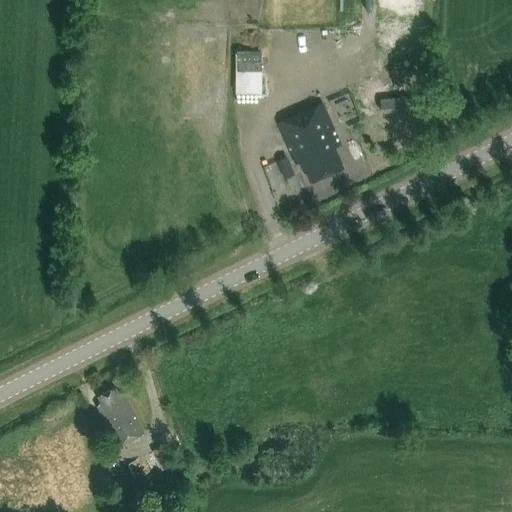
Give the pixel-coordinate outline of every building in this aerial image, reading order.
[(241,48),(241,91),(267,91),(267,48),(241,48)] [(379,98),(380,112),(409,109),(407,96),(379,98)] [(311,181),(343,166),(334,146),(339,144),(322,104),(278,123),(295,163),(299,161),(302,169),(305,168),(311,181)] [(284,179),(294,174),(285,156),(275,160),(284,179)] [(116,446),(143,433),(123,391),(119,393),(116,387),(97,396),(99,402),(96,404),(116,446)] [(162,471),(152,450),(127,463),(138,484),(162,471)]
